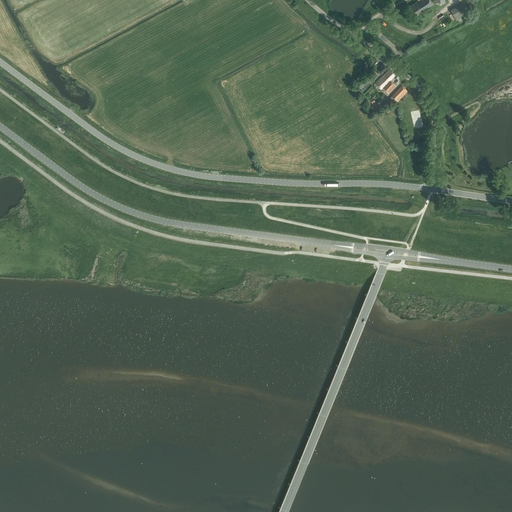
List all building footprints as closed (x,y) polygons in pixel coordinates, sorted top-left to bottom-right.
[(417,0),(418,1),(409,6),(416,16),(434,4),(431,0),(417,0)] [(461,3),(450,10),(456,20),(467,14),(461,3)] [(387,68),(383,63),(377,69),(381,74),(387,68)] [(381,89),(388,82),(389,82),(383,89),(383,90),(384,89),(389,94),(396,86),(390,80),(395,74),(390,69),(375,83),(381,89)] [(402,85),(391,96),(397,102),(408,91),(402,85)] [(84,268),(97,278),(100,274),(87,264),(84,268)]
